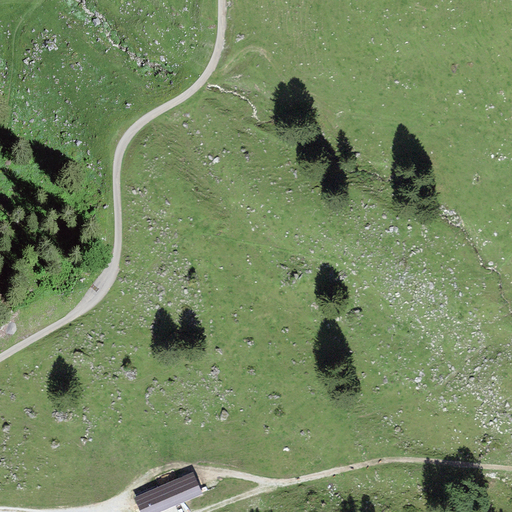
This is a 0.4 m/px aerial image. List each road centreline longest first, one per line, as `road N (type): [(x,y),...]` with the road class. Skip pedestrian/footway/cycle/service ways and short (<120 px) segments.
road 1 (track): [(0,357),(81,309),(112,271),(123,144),(206,75),(223,0)]
road 2 (track): [(200,511),(270,485),(381,461),(511,469)]
road 3 (track): [(77,511),(116,503),(178,465),(270,485)]
